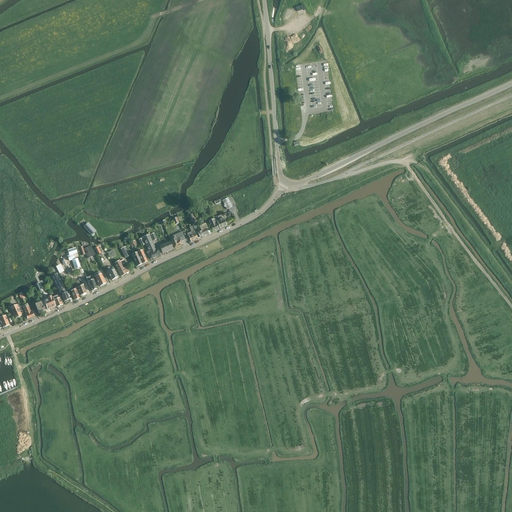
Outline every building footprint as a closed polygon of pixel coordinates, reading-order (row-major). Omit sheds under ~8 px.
[(303,4),(292,9),(296,17),(298,17),(299,20),(309,16),(303,4)] [(225,200),(222,201),(227,210),(230,209),(231,208),(232,208),(229,200),(228,199),(225,200)] [(227,226),(222,215),(217,217),(219,220),(217,221),(220,229),(227,226)] [(218,230),(214,220),(210,221),(211,223),(209,224),(211,228),(213,232),(218,230)] [(88,224),(96,233),(97,232),(89,223),(88,224)] [(96,233),(88,224),(84,227),(92,236),(96,233)] [(209,234),(207,229),(208,229),(206,224),(199,227),(202,232),(198,233),(200,237),(200,238),(209,234)] [(198,238),(192,226),(190,228),(192,232),(187,234),(191,242),(198,239),(198,238)] [(183,245),(181,242),(186,240),(182,232),(170,238),(172,241),(175,248),(183,245)] [(156,251),(149,236),(142,239),(149,252),(147,253),(150,260),(155,258),(160,255),(158,250),(156,251)] [(173,250),(170,243),(160,247),(163,254),(173,250)] [(96,255),(91,246),(84,250),(86,254),(85,254),(88,259),(96,255)] [(130,256),(126,247),(121,249),(126,258),(128,257),(130,256)] [(148,262),(142,251),(137,253),(142,264),(148,262)] [(142,264),(137,253),(132,256),(137,267),(142,264)] [(78,258),(72,260),(75,269),(81,267),(78,258)] [(124,269),(122,266),(125,264),(123,260),(120,262),(119,261),(115,263),(117,266),(116,267),(121,277),(129,272),(127,268),(124,269)] [(67,275),(59,264),(55,267),(64,278),(67,275)] [(114,270),(113,268),(107,271),(108,273),(112,281),(118,278),(114,270)] [(106,284),(100,272),(94,275),(100,287),(106,284)] [(51,278),(58,292),(65,288),(58,274),(55,276),(51,278)] [(92,291),(97,289),(92,276),(86,279),(90,286),(92,291)] [(87,294),(83,286),(77,289),(80,296),(87,294)] [(80,298),(76,289),(71,291),(74,300),(75,300),(80,298)] [(67,293),(61,295),(64,302),(70,300),(67,293)] [(56,307),(51,297),(47,298),(49,302),(45,304),(48,310),(56,307)] [(63,305),(60,298),(54,301),(57,308),(63,305)] [(45,311),(41,302),(35,305),(39,313),(45,311)] [(28,320),(34,317),(32,310),(30,311),(28,304),(25,305),(26,307),(23,308),(26,314),(25,314),(28,320)] [(22,316),(19,311),(17,306),(11,309),(16,319),(22,316)] [(10,326),(6,316),(0,318),(0,321),(3,328),(10,326)]
